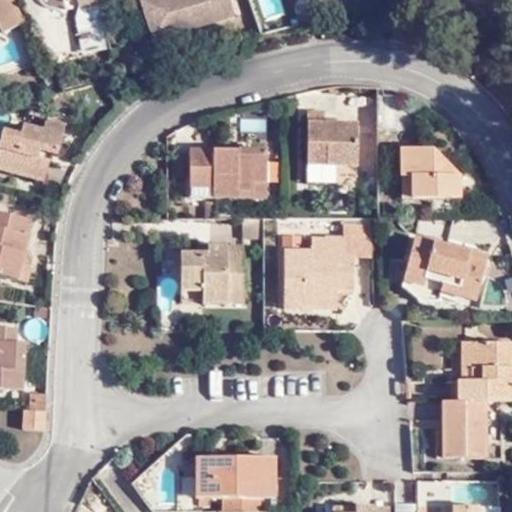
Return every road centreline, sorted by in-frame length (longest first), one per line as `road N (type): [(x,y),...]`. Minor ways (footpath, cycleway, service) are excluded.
road 1 (residential): [(511,159),(465,104),(416,67),(366,56),(307,59),(180,93),(135,123),(102,166),(84,222),(76,418)]
road 2 (residential): [(76,418),(390,422)]
